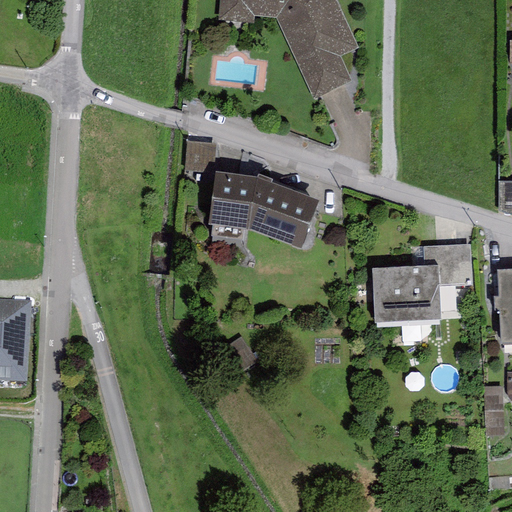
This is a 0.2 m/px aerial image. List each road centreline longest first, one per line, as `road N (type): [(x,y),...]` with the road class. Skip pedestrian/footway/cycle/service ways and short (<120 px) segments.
road 1 (residential): [(511,228),(69,87)]
road 2 (unclassified): [(59,262),(83,295),(140,511)]
road 3 (unclassified): [(59,262),(44,511)]
road 4 (unclassified): [(69,87),(59,262)]
